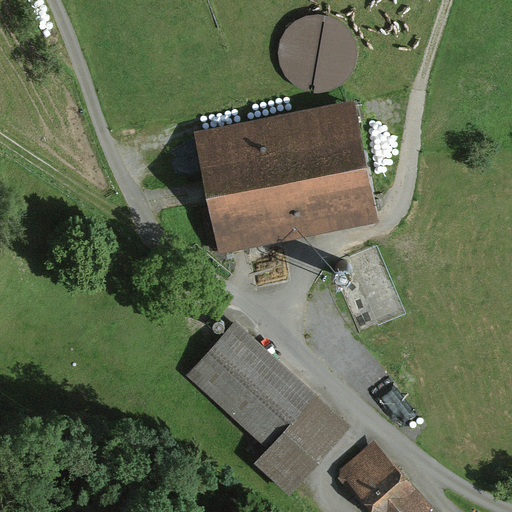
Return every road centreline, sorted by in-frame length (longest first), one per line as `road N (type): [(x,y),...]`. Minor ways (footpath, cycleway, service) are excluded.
road 1 (track): [(448,0),(421,86),(401,201),(385,222),(339,244),(313,269),(275,338)]
road 2 (track): [(154,234),(0,134)]
